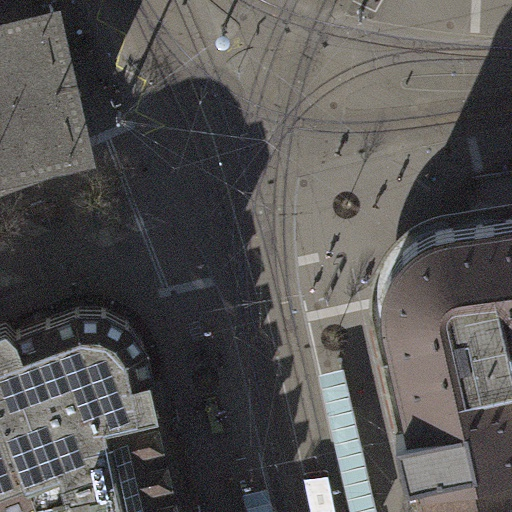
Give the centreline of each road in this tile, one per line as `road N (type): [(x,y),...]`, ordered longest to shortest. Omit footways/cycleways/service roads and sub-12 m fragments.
road 1 (unclassified): [(214,112),(314,511)]
road 2 (residential): [(214,112),(511,85)]
road 3 (residential): [(165,0),(214,112)]
